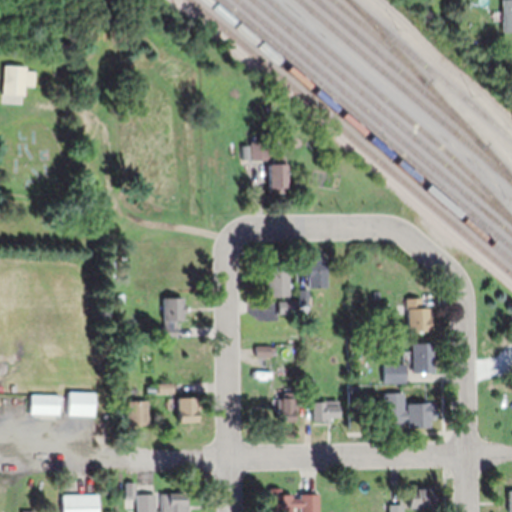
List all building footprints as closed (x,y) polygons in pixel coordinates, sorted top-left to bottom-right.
[(511,0),(500,0),(500,31),(511,31),(511,0)] [(33,71),(25,71),(25,66),(0,66),(0,97),(22,97),(22,86),(33,86),(33,71)] [(268,142),(249,142),(249,160),(268,160),(268,142)] [(283,163),(265,164),(266,190),(284,190),(283,163)] [(323,255),(314,255),(314,261),(306,261),(306,286),(323,286),(323,255)] [(287,261),(265,262),(266,296),(287,296),(287,261)] [(307,289),(297,289),(297,306),(307,306),(307,289)] [(182,297),(159,297),(159,338),(174,337),(174,321),(182,321),(182,297)] [(419,297),(405,298),(405,331),(427,331),(427,307),(420,307),(419,297)] [(294,301),(277,301),(277,314),(294,314),(294,301)] [(254,345),(268,345),(268,347),(273,347),(273,354),(268,353),(268,355),(254,355),(254,345)] [(433,345),(410,345),(410,372),(433,372),(433,345)] [(403,364),(383,364),(383,383),(404,383),(403,364)] [(171,384),(155,384),(155,393),(171,393),(171,384)] [(92,417),(92,392),(65,392),(65,417),(92,417)] [(281,392),(295,392),(295,409),(291,409),(291,420),(274,420),(274,399),(281,399),(281,392)] [(401,394),(384,394),(384,422),(402,422),(402,420),(407,420),(407,429),(428,429),(428,420),(434,420),(434,403),(406,403),(406,413),(401,413),(401,394)] [(28,395),(28,415),(58,415),(58,395),(28,395)] [(194,398),(173,398),(173,422),(194,422),(194,398)] [(146,401),(125,401),(125,423),(146,422),(146,401)] [(336,402),(309,402),(309,421),(321,421),(321,417),(336,417),(336,402)] [(132,482),(123,482),(123,498),(132,498),(132,482)] [(266,488),(281,488),(281,493),(291,493),(291,498),(297,498),(297,494),(315,494),(315,511),(298,511),(298,507),(290,507),(290,511),(271,511),(271,509),(266,509),(266,488)] [(428,488),(405,488),(405,508),(428,508),(428,488)] [(186,511),(186,503),(182,503),(182,498),(173,498),(173,494),(159,494),(159,511),(152,511),(152,494),(134,494),(134,511),(186,511)] [(59,511),(95,511),(96,495),(60,495),(59,511)]
